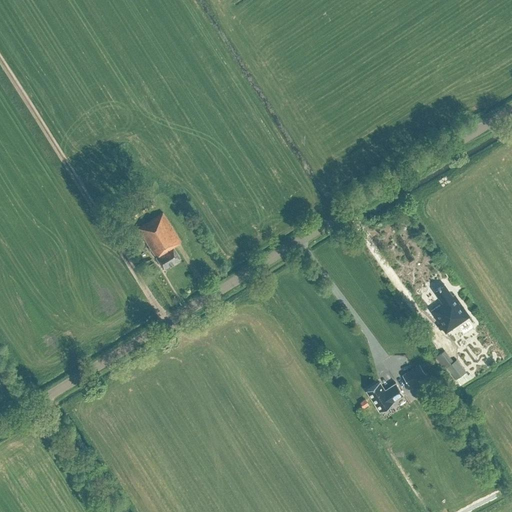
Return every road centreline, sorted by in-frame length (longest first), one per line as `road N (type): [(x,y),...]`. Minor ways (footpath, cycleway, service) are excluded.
road 1 (tertiary): [(0,425),(511,109)]
road 2 (track): [(165,322),(0,61)]
